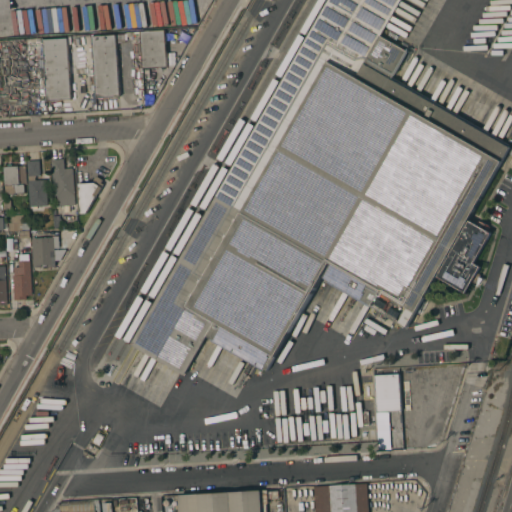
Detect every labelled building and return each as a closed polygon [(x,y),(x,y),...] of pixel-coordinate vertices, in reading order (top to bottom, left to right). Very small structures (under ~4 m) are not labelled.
[(399,0),(379,36),(406,51),(390,79),(509,146),(468,220),(490,233),(473,263),(479,267),(464,293),(436,276),(405,329),(320,279),(266,371),(207,336),(184,375),(131,344),(326,0),(399,0)] [(141,33),(141,31),(164,29),(164,31),(167,66),(143,68),(141,33)] [(124,34),(125,42),(116,43),(119,96),(96,98),(92,36),(124,34)] [(43,39),(67,38),(67,37),(70,37),(71,44),(70,44),(70,45),(67,45),(71,99),(47,101),(43,39)] [(51,159),(63,159),(64,168),(73,168),(75,205),(57,206),(56,196),(53,196),(51,159)] [(26,161),(39,160),(40,175),(35,175),(35,180),(46,180),(48,206),(42,206),(43,211),(30,211),(30,207),(29,207),(26,161)] [(26,184),(24,184),(24,193),(5,194),(3,167),(7,167),(7,165),(12,164),(12,167),(25,166),(26,184)] [(80,213),(78,183),(93,182),(93,179),(96,175),(102,180),(100,182),(104,184),(96,196),(86,213),(80,213)] [(4,232),(4,223),(11,223),(10,215),(23,215),(23,223),(29,222),(29,230),(4,232)] [(31,295),(25,295),(25,299),(14,300),(12,275),(19,275),(18,261),(20,261),(19,246),(20,246),(19,232),(28,232),(29,240),(28,240),(29,254),(27,254),(28,261),(29,260),(31,295)] [(52,236),(58,236),(59,248),(54,248),(54,250),(65,249),(65,250),(60,259),(54,260),(55,266),(47,267),(47,264),(40,264),(40,267),(33,267),(31,238),(52,237),(52,236)] [(405,391),(406,406),(401,406),(400,406),(400,411),(377,412),(375,375),(398,374),(399,391),(400,391),(405,391)] [(315,511),(314,487),(357,485),(367,484),(368,511),(315,511)] [(259,491),(267,490),(267,491),(277,490),(278,498),(267,499),(267,504),(266,504),(266,511),(179,511),(178,496),(259,491)] [(52,511),(52,510),(54,510),(54,509),(59,509),(59,505),(94,503),(94,511),(52,511)]
